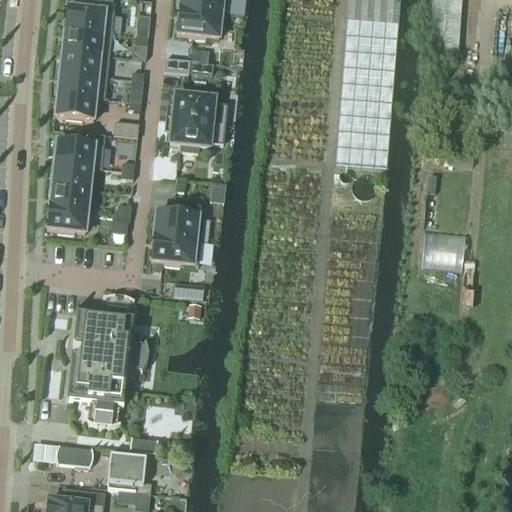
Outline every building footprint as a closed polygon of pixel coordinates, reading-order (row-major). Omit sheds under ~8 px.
[(178,0),(177,12),(178,12),(178,15),(220,19),(220,20),(225,21),(226,0),(179,0),(178,0)] [(334,170),(385,175),(394,50),(396,33),(398,18),(399,0),(347,0),(346,15),(344,33),(334,170)] [(431,61),(430,69),(455,71),(461,0),(432,0),(427,61),(431,61)] [(63,30),(63,31),(63,35),(111,40),(113,17),(93,15),(93,12),(77,10),(77,13),(66,12),(64,24),(63,24),(63,26),(64,26),(64,30),(63,30)] [(220,19),(177,15),(175,39),(188,41),(187,44),(203,46),(204,43),(217,44),(220,19)] [(136,34),(135,42),(147,44),(148,36),(136,34)] [(62,45),(61,56),(109,61),(111,40),(63,35),(63,38),(62,38),(62,39),(63,40),(62,44),(61,44),(61,45),(62,45)] [(147,44),(135,43),(134,51),(146,52),(147,44)] [(198,56),(190,55),(189,67),(197,67),(198,56)] [(60,66),(58,78),(106,83),(109,61),(61,56),(60,60),(59,61),(60,61),(60,65),(59,65),(59,66),(60,66)] [(163,64),(161,77),(187,80),(188,67),(163,64)] [(57,88),(56,99),(94,103),(94,104),(104,105),(106,83),(58,78),(58,81),(57,81),(57,82),(58,83),(58,87),(57,87),(57,88)] [(143,79),(131,78),(130,86),(142,87),(143,79)] [(142,87),(130,86),(129,94),(141,95),(142,87)] [(172,110),(166,110),(164,124),(224,130),(226,110),(213,109),(213,104),(202,103),(203,96),(185,94),(184,101),(173,99),(172,110)] [(55,109),(54,122),(65,123),(65,124),(81,126),(81,125),(92,126),(94,104),(94,103),(56,99),(56,103),(55,103),(55,104),(56,104),(55,108),(54,108),(54,109),(55,109)] [(140,108),(128,107),(127,115),(139,116),(140,108)] [(164,124),(163,138),(169,138),(168,149),(179,150),(178,156),(196,158),(197,152),(208,153),(208,149),(222,150),(224,130),(164,124)] [(511,126),(505,126),(502,153),(511,153),(511,126)] [(136,144),(137,130),(114,127),(112,141),(136,144)] [(52,164),(52,165),(53,165),(53,169),(91,173),(91,174),(100,175),(103,151),(82,149),(83,148),(66,146),(66,147),(55,146),(54,159),(53,158),(53,160),(54,160),(53,164),(52,164)] [(448,158),(447,170),(471,172),(472,160),(448,158)] [(121,168),(120,176),(132,177),(133,169),(121,168)] [(50,185),(50,187),(51,187),(50,190),(89,194),(91,174),(91,173),(53,169),(52,180),(51,180),(51,181),(51,185),(50,185)] [(132,177),(120,176),(119,184),(131,185),(132,177)] [(184,185),(176,184),(175,196),(183,197),(184,185)] [(48,207),(48,208),(49,208),(48,212),(86,216),(89,194),(50,190),(49,201),(48,201),(48,203),(49,203),(49,207),(48,207)] [(211,191),(210,207),(221,209),(223,209),(224,193),(223,192),(211,191)] [(128,212),(116,211),(116,219),(127,220),(128,212)] [(47,222),(46,234),(57,235),(56,238),(73,240),(73,237),(84,238),(86,216),(48,212),(48,215),(47,215),(47,216),(48,216),(47,221),(46,220),(46,222),(47,222)] [(153,227),(152,240),(152,242),(199,247),(202,222),(166,218),(167,217),(165,217),(165,218),(161,218),(161,217),(160,217),(155,217),(154,228),(153,227)] [(127,220),(116,219),(115,227),(127,228),(127,220)] [(151,252),(150,267),(163,268),(163,271),(178,273),(179,270),(197,272),(199,247),(152,242),(152,245),(151,245),(151,247),(152,247),(151,251),(150,251),(150,252),(151,252)] [(174,290),(172,303),(188,304),(190,291),(174,290)] [(105,304),(104,321),(76,318),(77,312),(78,313),(79,311),(76,310),(72,347),(72,349),(74,350),(76,351),(80,351),(79,358),(75,358),(74,358),(72,359),(70,361),(65,406),(66,407),(66,406),(89,408),(86,427),(84,425),(83,426),(90,430),(94,432),(99,433),(104,434),(114,432),(119,430),(118,429),(116,430),(116,425),(118,412),(118,411),(122,412),(126,374),(127,373),(142,375),(140,377),(141,378),(144,373),(146,368),(147,360),(147,355),(146,353),(146,351),(146,350),(145,346),(143,347),(144,349),(129,348),(132,324),(128,324),(130,307),(132,308),(133,308),(128,305),(124,303),(118,302),(113,302),(109,302),(105,303),(102,304),(103,305),(105,304)] [(189,310),(187,322),(198,323),(199,311),(189,310)] [(131,443),(130,443),(128,455),(130,455),(154,458),(154,459),(155,459),(157,446),(156,446),(131,443)] [(171,447),(170,456),(182,458),(183,446),(174,445),(171,447)] [(55,460),(55,462),(55,463),(55,464),(55,465),(55,466),(55,467),(55,468),(56,469),(57,469),(57,468),(66,469),(68,453),(59,452),(59,451),(58,451),(57,452),(56,453),(56,454),(56,455),(56,456),(55,457),(55,458),(55,459),(55,460)] [(68,453),(66,469),(79,471),(81,454),(68,453)] [(90,455),(81,454),(79,471),(88,472),(89,473),(90,472),(90,471),(90,470),(91,469),(91,467),(91,466),(92,465),(92,464),(92,463),(92,462),(92,461),(92,460),(92,459),(92,457),(91,456),(91,455),(91,454),(90,455)] [(145,463),(110,460),(106,494),(149,499),(150,489),(142,489),(145,463)] [(104,499),(62,494),(60,506),(102,510),(104,499)] [(136,498),(135,508),(134,511),(147,511),(148,499),(136,498)]
